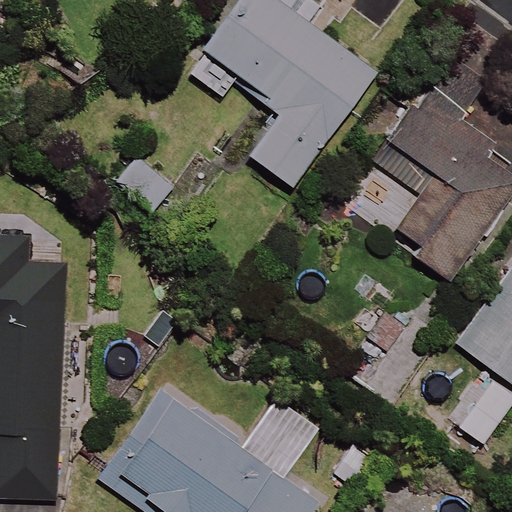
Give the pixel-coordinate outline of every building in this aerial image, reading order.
[(315,2),(311,0),(238,0),(186,73),(222,99),(238,76),(285,110),(251,157),(291,187),(376,69),(304,17),(315,2)] [(475,127),(425,87),(370,158),(421,197),(390,237),(446,280),(511,196),(511,125),(489,108),(475,127)] [(77,244),(0,238),(0,497),(58,501),(66,388),(77,244)] [(511,266),(455,343),(511,385),(511,266)] [(243,441),(163,386),(98,481),(143,511),(308,511),(317,500),(286,480),(321,429),(274,397),(243,441)]
